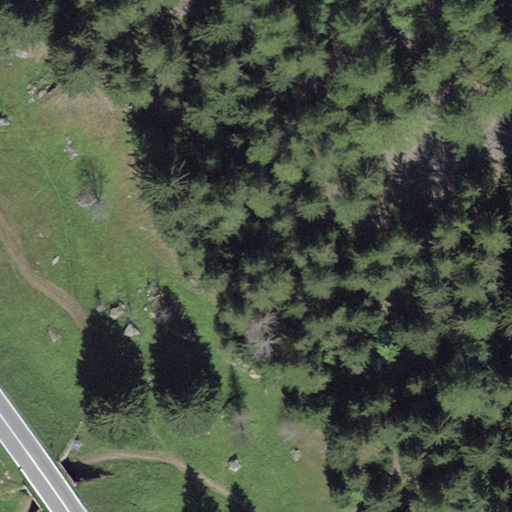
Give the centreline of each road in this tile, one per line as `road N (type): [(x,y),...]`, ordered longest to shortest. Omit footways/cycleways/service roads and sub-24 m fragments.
road 1 (track): [(250,511),(205,477),(149,468),(63,502)]
road 2 (secondary): [(0,413),(69,511)]
